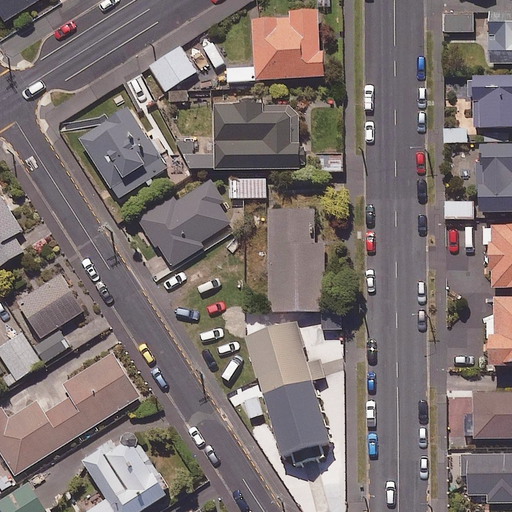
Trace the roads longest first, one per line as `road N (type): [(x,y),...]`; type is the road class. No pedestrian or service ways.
road 1 (tertiary): [(398,511),(394,0)]
road 2 (residential): [(267,511),(3,101)]
road 3 (residential): [(163,0),(3,101)]
